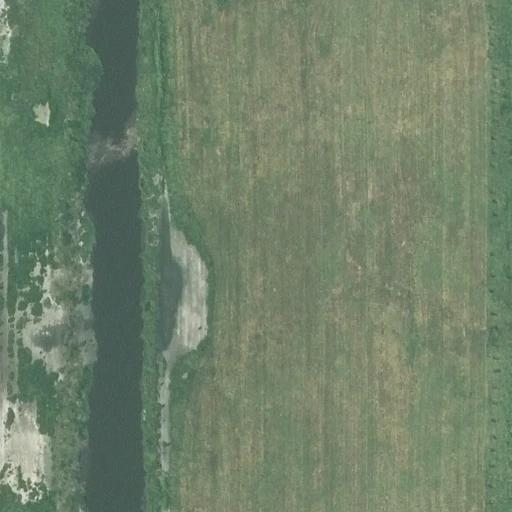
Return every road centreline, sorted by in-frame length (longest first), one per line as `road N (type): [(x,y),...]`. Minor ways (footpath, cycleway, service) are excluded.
road 1 (residential): [(203,0),(204,90),(217,127),(225,354)]
road 2 (residential): [(225,354),(440,348)]
road 3 (residential): [(430,154),(440,348)]
road 4 (residential): [(440,348),(442,511)]
road 5 (residential): [(225,354),(229,511)]
